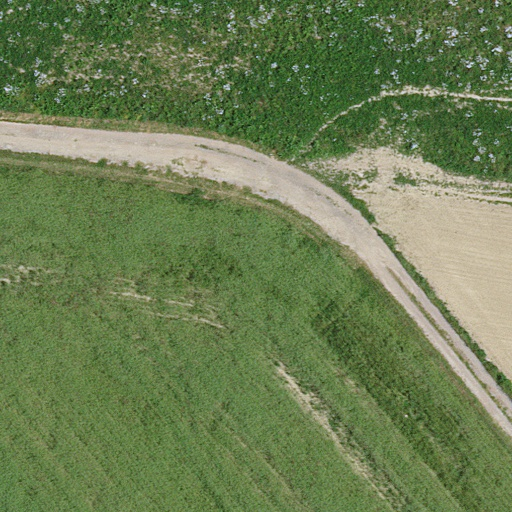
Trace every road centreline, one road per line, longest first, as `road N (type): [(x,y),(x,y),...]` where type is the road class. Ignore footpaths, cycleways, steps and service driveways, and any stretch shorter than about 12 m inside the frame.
road 1 (track): [(511,418),(359,245),(270,185)]
road 2 (track): [(270,185),(158,157),(0,138)]
road 3 (track): [(270,185),(385,181),(511,193)]
